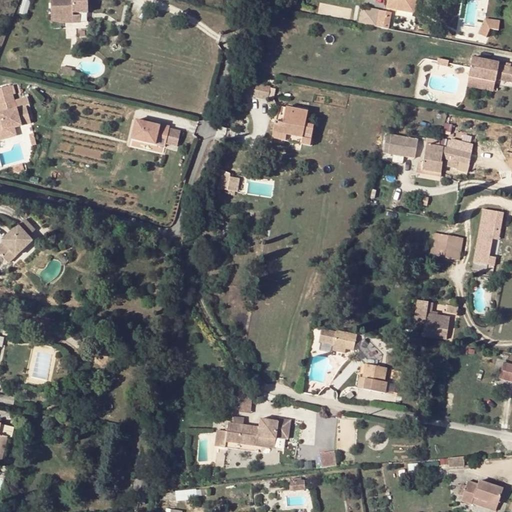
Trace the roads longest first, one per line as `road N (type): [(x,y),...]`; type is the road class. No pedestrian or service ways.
road 1 (residential): [(0,188),(161,232),(179,226),(234,45)]
road 2 (residential): [(511,435),(272,389)]
